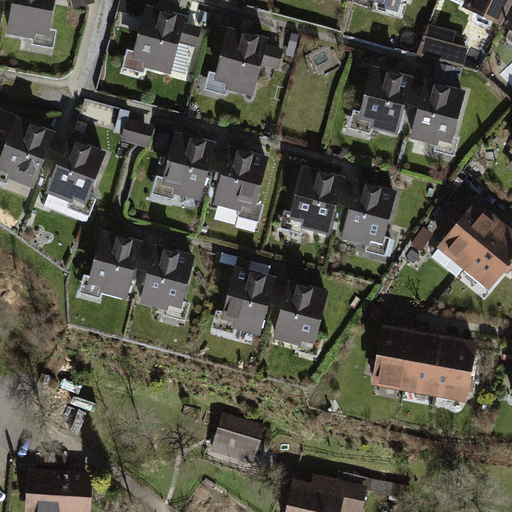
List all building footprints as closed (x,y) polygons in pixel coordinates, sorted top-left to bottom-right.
[(54,0),(13,0),(6,38),(46,45),(54,0)] [(92,0),(73,0),(76,11),(94,7),(92,0)] [(393,12),(396,0),(354,0),(354,1),(393,12)] [(501,30),(511,6),(511,0),(464,0),(460,10),(501,30)] [(511,34),(511,6),(501,30),(511,34)] [(186,20),(144,9),(128,65),(170,77),(179,45),(196,50),(201,31),(184,26),(186,20)] [(265,41),(226,31),(211,89),(249,99),(257,67),(276,72),(281,52),(263,48),(265,41)] [(433,87),(422,84),(407,142),(450,153),(465,95),(456,93),(461,75),(437,68),(433,87)] [(412,81),(370,70),(354,129),(396,140),(412,81)] [(0,180),(28,191),(51,134),(13,119),(0,150),(0,180)] [(152,151),(158,131),(149,129),(127,123),(122,144),(141,148),(152,151)] [(197,206),(214,147),(170,134),(153,193),(197,206)] [(84,210),(105,156),(65,141),(44,194),(84,210)] [(253,218),(267,161),(227,151),(213,208),(253,218)] [(326,239),(342,181),(302,170),(286,228),(326,239)] [(366,188),(355,184),(338,243),(378,254),(395,196),(389,194),(393,179),(370,172),(366,188)] [(462,273),(501,228),(476,207),(437,252),(462,273)] [(486,294),(511,263),(511,237),(501,228),(462,273),(486,294)] [(122,303),(138,245),(99,234),(83,293),(122,303)] [(177,319),(194,261),(153,249),(136,308),(177,319)] [(255,341),(273,283),(232,270),(214,328),(255,341)] [(310,354),(326,297),(287,286),(271,343),(310,354)] [(412,335),(380,330),(369,390),(401,396),(412,335)] [(443,341),(412,335),(401,396),(432,402),(443,341)] [(474,347),(443,341),(432,402),(463,407),(474,347)] [(264,428),(220,417),(210,455),(255,466),(264,428)] [(89,511),(92,474),(66,472),(67,454),(42,453),(41,470),(29,470),(26,511),(89,511)] [(338,511),(339,510),(347,511),(360,511),(365,490),(316,480),(315,489),(295,485),(289,511),(338,511)]
